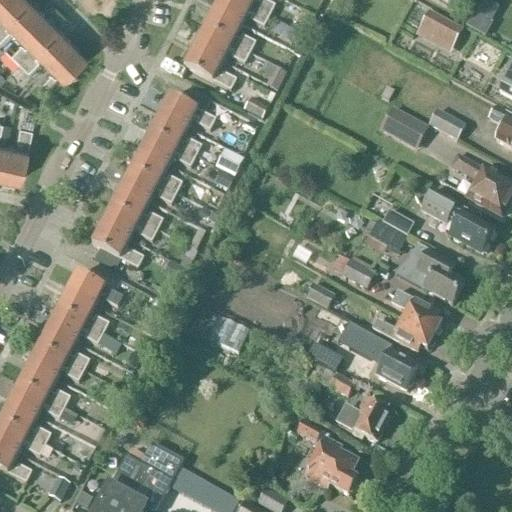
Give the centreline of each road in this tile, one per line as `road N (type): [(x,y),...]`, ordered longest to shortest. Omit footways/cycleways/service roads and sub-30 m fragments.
road 1 (residential): [(35,223),(102,93),(131,0)]
road 2 (tertiary): [(409,511),(511,322)]
